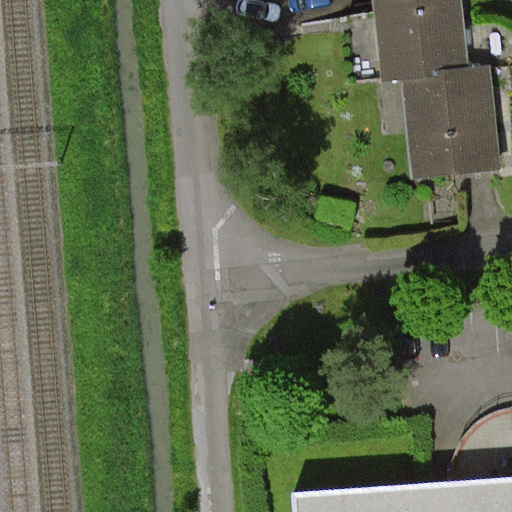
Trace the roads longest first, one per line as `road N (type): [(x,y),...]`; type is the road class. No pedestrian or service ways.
road 1 (residential): [(511,247),(193,276)]
road 2 (unclassified): [(175,0),(193,276)]
road 3 (residential): [(193,276),(212,511)]
